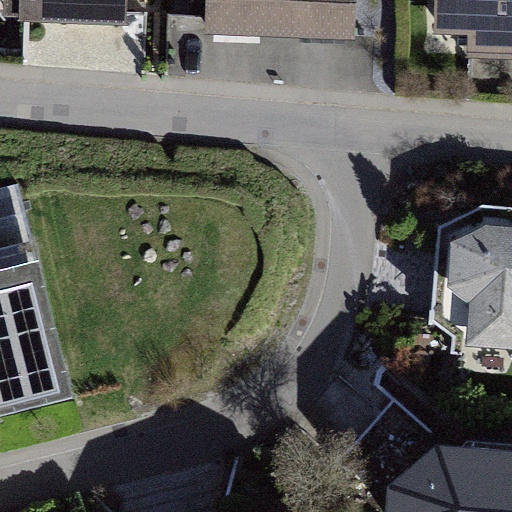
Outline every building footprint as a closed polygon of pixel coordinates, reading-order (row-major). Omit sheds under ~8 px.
[(129,0),(19,0),(18,25),(129,28),(129,0)] [(210,0),(210,22),(357,24),(357,0),(210,0)] [(511,0),(425,0),(425,45),(462,46),(462,70),(511,70),(511,0)] [(20,175),(0,179),(0,407),(71,390),(20,175)] [(511,236),(471,234),(436,251),(439,302),(458,314),(461,361),(511,362),(511,236)] [(511,511),(511,464),(412,458),(374,494),(373,511),(511,511)]
